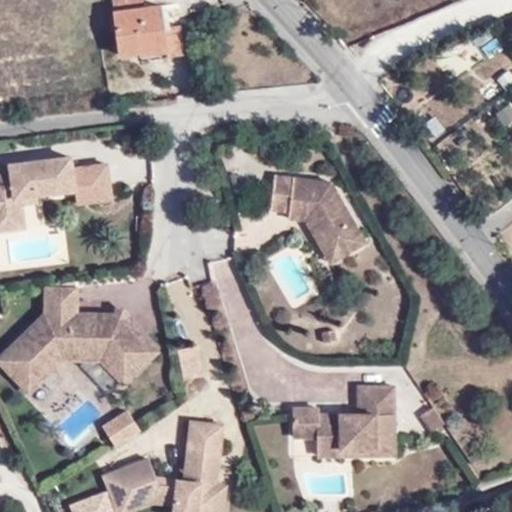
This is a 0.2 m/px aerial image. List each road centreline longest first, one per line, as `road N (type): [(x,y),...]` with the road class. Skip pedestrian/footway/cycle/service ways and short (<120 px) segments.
road 1 (unclassified): [(358,88),(499,281)]
road 2 (residential): [(177,110),(188,307)]
road 3 (residential): [(335,65),(511,0)]
road 4 (residential): [(177,110),(358,88)]
road 5 (residential): [(0,131),(177,110)]
